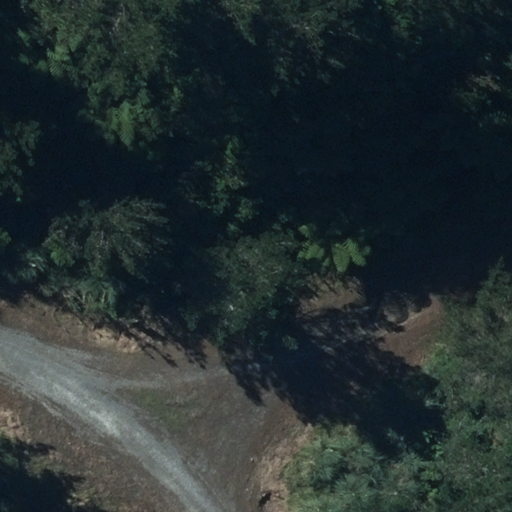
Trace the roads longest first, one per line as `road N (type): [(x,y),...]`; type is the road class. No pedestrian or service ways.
road 1 (track): [(162,387),(511,280)]
road 2 (track): [(219,511),(162,387),(0,338)]
